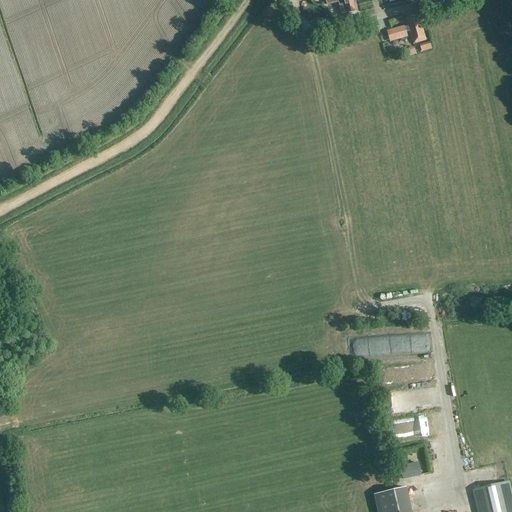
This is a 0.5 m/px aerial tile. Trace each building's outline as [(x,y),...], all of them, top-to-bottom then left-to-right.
[(325,0),(327,6),(339,3),(342,15),(356,12),(354,3),(356,3),(354,0),(325,0)] [(408,27),(405,28),(406,33),(409,32),(413,45),(426,41),(421,24),(424,23),(421,14),(405,19),(408,27)] [(387,32),(390,43),(408,37),(404,26),(387,32)] [(360,348),(415,347),(415,336),(360,337),(360,348)] [(399,382),(444,375),(442,359),(396,366),(399,382)] [(408,437),(443,433),(441,411),(428,412),(428,408),(421,408),(421,406),(405,407),(408,437)] [(511,511),(511,502),(507,483),(474,491),(479,511),(511,511)] [(375,495),(378,511),(412,511),(407,488),(375,495)]
